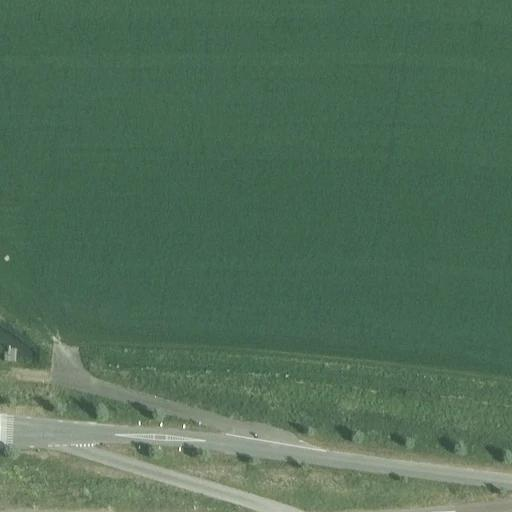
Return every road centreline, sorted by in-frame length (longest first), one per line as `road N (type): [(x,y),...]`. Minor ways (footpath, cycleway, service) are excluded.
road 1 (unclassified): [(511,484),(194,441),(0,430)]
road 2 (track): [(66,344),(65,371),(87,386),(246,430),(287,454)]
road 3 (track): [(276,511),(45,432)]
